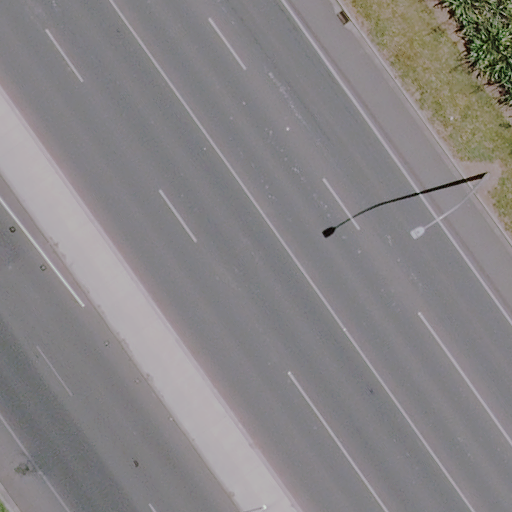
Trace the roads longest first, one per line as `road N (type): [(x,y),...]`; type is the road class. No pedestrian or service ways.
road 1 (secondary): [(115,0),(477,511)]
road 2 (secondary): [(144,511),(0,303)]
